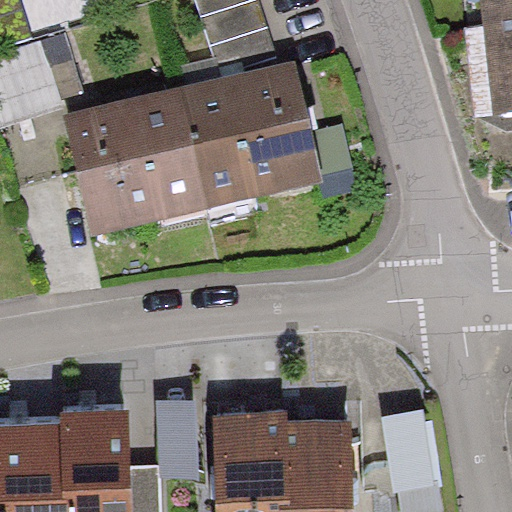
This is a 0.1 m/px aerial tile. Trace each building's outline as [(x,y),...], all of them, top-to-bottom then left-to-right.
[(20,0),(0,0),(0,115),(49,101),(20,0)] [(261,0),(192,0),(206,35),(266,14),(261,0)] [(511,0),(483,0),(485,21),(465,23),(473,109),(511,105),(511,0)] [(327,188),(295,66),(180,95),(212,218),(327,188)] [(212,218),(180,95),(65,124),(97,247),(212,218)] [(0,511),(75,511),(75,497),(131,495),(130,448),(126,361),(62,364),(63,383),(0,385),(0,511)] [(209,380),(156,379),(158,448),(210,447),(209,380)] [(209,380),(210,447),(210,511),(351,511),(350,393),(281,394),(281,379),(209,380)] [(421,386),(376,393),(387,467),(432,460),(421,386)] [(159,511),(158,448),(130,448),(131,495),(132,511),(159,511)]
